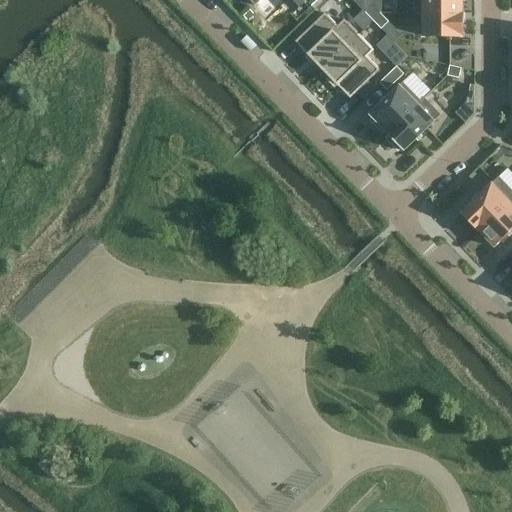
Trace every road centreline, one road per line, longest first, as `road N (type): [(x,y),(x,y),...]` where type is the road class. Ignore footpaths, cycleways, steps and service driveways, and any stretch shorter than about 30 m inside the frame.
road 1 (residential): [(397,214),(186,0)]
road 2 (residential): [(489,0),(486,120),(397,214)]
road 3 (residential): [(511,331),(397,214)]
